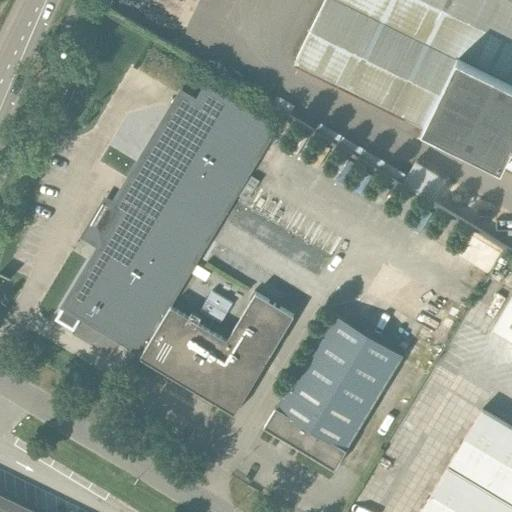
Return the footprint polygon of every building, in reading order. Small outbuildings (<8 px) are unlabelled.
[(511,0),(325,0),(294,64),(511,170),(511,0)] [(144,350),(170,306),(277,129),(207,87),(187,121),(184,119),(183,120),(173,114),(118,206),(122,223),(110,244),(107,244),(70,305),(131,343),(144,350)] [(417,155),(404,180),(437,196),(449,171),(417,155)] [(170,306),(144,350),(139,357),(235,415),(265,364),(295,315),(257,292),(227,340),(170,306)] [(511,511),(511,296),(492,329),(511,341),(511,427),(472,403),(405,511),(511,511)] [(264,427),(334,469),(403,355),(333,313),(264,427)] [(20,511),(0,502),(0,511),(20,511)]
